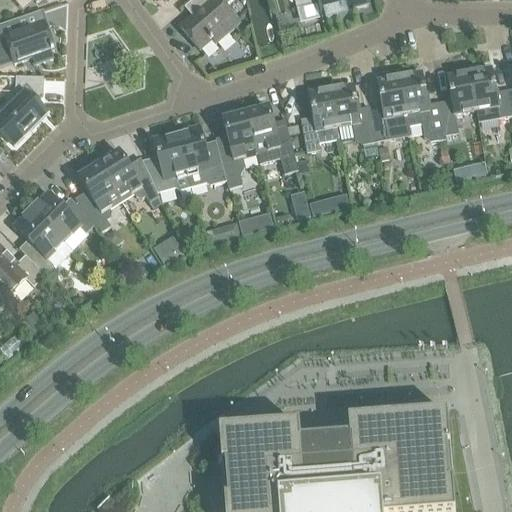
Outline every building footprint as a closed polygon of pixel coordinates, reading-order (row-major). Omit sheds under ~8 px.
[(197,17),(179,31),(199,54),(211,44),(215,48),(239,28),(224,11),(236,0),(198,0),(189,8),(197,17)] [(345,15),(367,10),(364,0),(297,0),(304,26),(321,22),(322,26),(347,20),(345,15)] [(0,71),(13,67),(14,69),(33,63),(35,71),(53,65),(50,58),(53,56),(52,51),(55,50),(52,39),(48,40),(44,29),(22,37),(18,24),(0,30),(0,71)] [(498,126),(511,124),(506,96),(494,99),(490,74),(467,78),(474,118),(496,114),(498,126)] [(453,122),(474,118),(467,78),(445,82),(449,107),(437,109),(442,136),(444,144),(456,141),(453,122)] [(429,138),(442,136),(437,109),(426,111),(420,79),(397,83),(404,122),(425,118),(429,138)] [(42,104),(43,83),(15,82),(15,98),(19,102),(0,120),(0,137),(13,151),(37,127),(34,125),(44,115),(37,109),(42,104)] [(391,125),(404,122),(397,83),(374,87),(379,115),(368,117),(367,117),(373,150),(376,150),(386,148),(383,135),(393,133),(391,125)] [(351,91),(328,95),(335,135),(349,132),(351,143),(363,152),(373,150),(367,117),(368,117),(367,113),(355,116),(351,91)] [(337,148),(335,135),(328,95),(306,100),(310,124),(298,126),(304,160),(317,158),(316,151),(337,148)] [(269,112),(245,118),(257,160),(259,169),(281,163),(286,179),(298,176),(286,131),(275,134),(269,112)] [(243,164),(257,160),(245,118),(222,124),(228,147),(217,150),(217,152),(227,187),(229,195),(242,191),(240,181),(245,173),(243,164)] [(211,191),(227,187),(217,152),(206,155),(200,133),(177,140),(190,191),(191,191),(204,188),(211,191)] [(191,193),(191,191),(190,191),(177,140),(153,146),(159,167),(145,171),(157,199),(176,194),(176,197),(191,193)] [(373,150),(363,152),(364,160),(377,158),(376,150),(373,150)] [(386,152),(378,154),(380,165),(389,163),(386,152)] [(447,153),(440,155),(442,168),(450,167),(447,153)] [(159,201),(157,199),(145,171),(144,171),(143,169),(131,177),(118,157),(98,169),(122,207),(134,199),(136,203),(142,204),(146,202),(149,207),(159,201)] [(456,187),(487,180),(484,167),(453,174),(456,187)] [(90,203),(78,211),(95,232),(100,236),(110,230),(107,226),(111,224),(112,218),(110,214),(122,207),(98,169),(77,182),(90,203)] [(452,177),(443,178),(444,188),(453,187),(452,177)] [(47,199),(30,216),(70,256),(87,240),(95,232),(78,211),(78,210),(68,220),(47,199)] [(346,199),(310,208),(313,222),(350,212),(346,199)] [(158,202),(149,207),(153,213),(160,208),(158,202)] [(34,254),(26,262),(45,282),(54,272),(70,256),(30,216),(14,233),(34,254)] [(287,219),(276,221),(279,232),(290,229),(287,219)] [(250,223),(238,226),(242,241),(254,238),(250,223)] [(236,228),(223,231),(227,245),(240,242),(236,228)] [(173,240),(153,253),(164,271),(186,261),(173,240)] [(186,247),(182,249),(185,257),(193,254),(191,249),(186,247)] [(45,282),(26,262),(17,271),(0,253),(0,290),(11,301),(26,286),(33,294),(45,282)] [(138,266),(131,270),(136,281),(148,276),(145,269),(138,266)] [(56,299),(44,310),(54,321),(66,309),(56,299)] [(65,312),(60,318),(64,322),(70,317),(65,312)] [(36,315),(22,328),(35,340),(48,328),(36,315)] [(15,341),(0,352),(0,353),(8,363),(23,351),(15,341)] [(450,450),(447,417),(348,425),(349,441),(300,445),(299,429),(219,435),(222,468),(225,467),(227,503),(224,503),(224,511),(454,511),(453,485),(450,485),(447,450),(450,450)]
